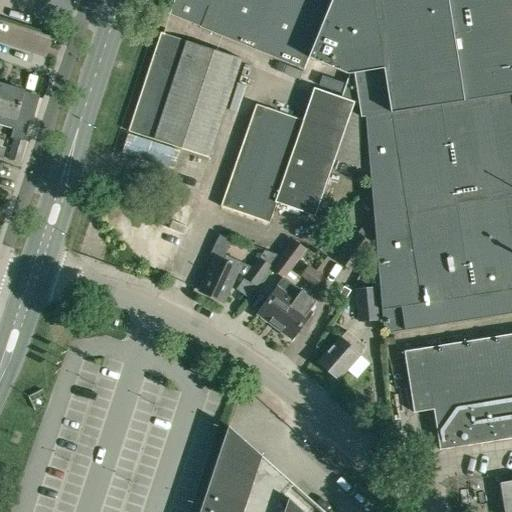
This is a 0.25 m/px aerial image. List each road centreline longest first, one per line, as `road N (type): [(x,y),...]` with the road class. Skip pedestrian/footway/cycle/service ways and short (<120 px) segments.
road 1 (unclassified): [(425,511),(208,336),(121,297),(31,281)]
road 2 (secondary): [(31,281),(119,0)]
